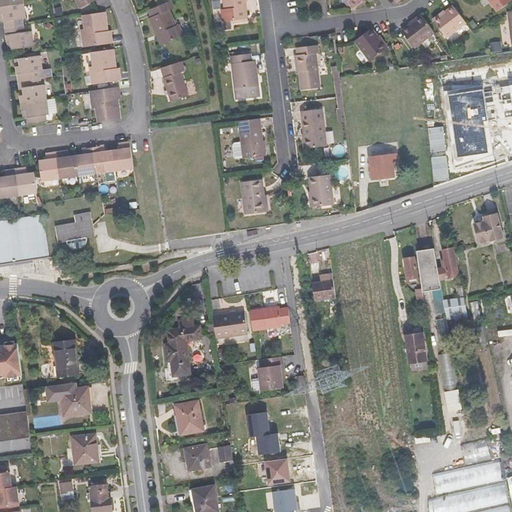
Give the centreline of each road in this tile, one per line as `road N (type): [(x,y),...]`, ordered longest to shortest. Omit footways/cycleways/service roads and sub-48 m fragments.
road 1 (tertiary): [(141,294),(180,268),(354,225),(511,171)]
road 2 (residential): [(114,0),(134,75),(131,122),(12,139)]
road 3 (tertiary): [(145,511),(125,328)]
road 4 (residential): [(269,30),(401,11),(417,0)]
road 5 (residential): [(279,174),(285,161),(269,30)]
road 6 (residential): [(326,511),(313,391)]
